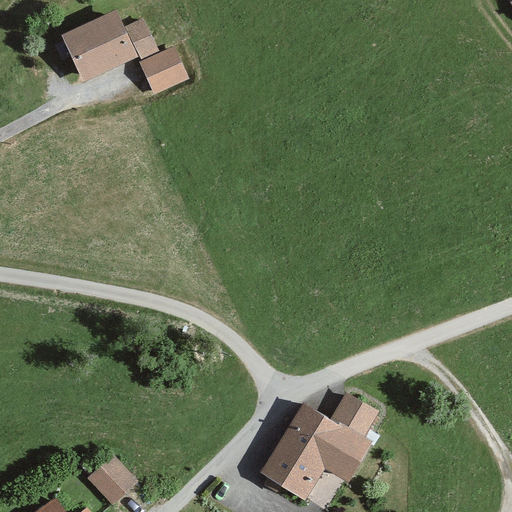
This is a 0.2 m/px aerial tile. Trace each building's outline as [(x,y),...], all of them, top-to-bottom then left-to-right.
[(117,13),(66,35),(85,79),(137,57),(154,49),(142,21),(124,29),(117,13)] [(174,48),(140,62),(154,93),(188,78),(174,48)] [(332,416),(305,401),(262,475),(307,501),(325,469),(351,483),(376,439),(364,433),(377,410),(345,392),(332,416)] [(112,455),(87,478),(112,505),(137,482),(112,455)] [(64,511),(55,499),(38,511),(64,511)]
